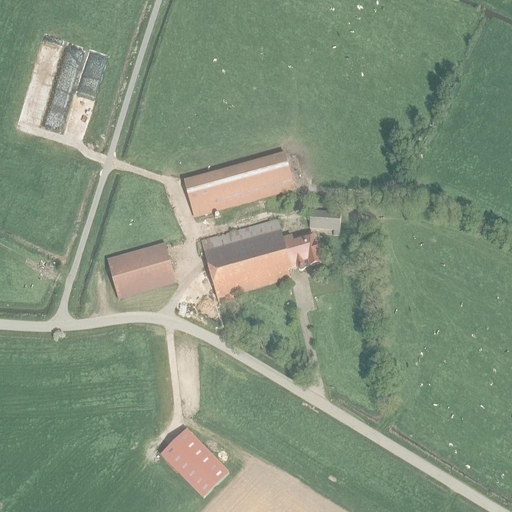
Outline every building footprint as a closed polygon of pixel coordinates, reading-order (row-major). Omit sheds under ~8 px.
[(36,123),(61,131),(84,50),(68,45),(58,80),(51,78),(50,83),(55,84),(49,104),(42,102),(39,113),(36,123)] [(407,151),(413,154),(420,142),(413,139),(407,151)] [(185,186),(194,220),(294,191),(284,158),(185,186)] [(310,213),(308,231),(333,232),(333,237),(338,238),(340,215),(310,213)] [(218,303),(323,274),(313,238),(285,246),(277,218),(200,240),(218,303)] [(109,262),(120,301),(178,285),(167,246),(109,262)] [(203,502),(228,476),(185,434),(160,460),(203,502)]
